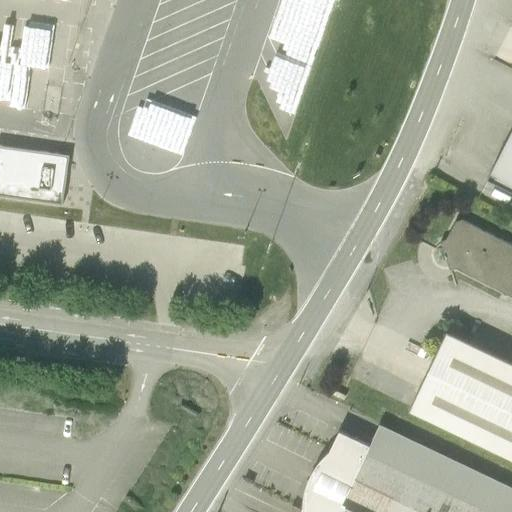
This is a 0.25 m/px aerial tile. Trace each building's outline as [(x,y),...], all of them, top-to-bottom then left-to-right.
[(169,0),(169,8),(312,27),(315,0),(169,0)] [(511,126),(488,174),(511,185),(511,126)] [(511,287),(511,236),(463,212),(442,254),(511,287)] [(511,358),(449,329),(413,405),(511,451),(511,358)] [(511,511),(511,477),(384,417),(375,435),(343,422),(301,511),(511,511)]
